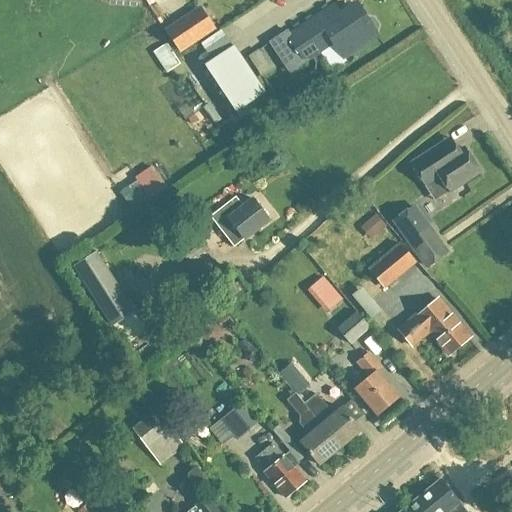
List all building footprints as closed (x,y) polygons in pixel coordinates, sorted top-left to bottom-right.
[(334,7),(289,37),(305,60),(333,42),(344,57),(377,35),(375,31),(377,30),(378,26),(373,19),(369,18),(367,19),(357,4),(340,15),(334,7)] [(203,36),(190,15),(167,30),(180,50),(203,36)] [(153,53),(166,73),(180,64),(167,44),(153,53)] [(233,46),(205,64),(236,110),(263,92),(263,93),(264,92),(233,45),(232,45),(233,46)] [(412,165),(427,188),(441,179),(451,194),(481,174),(465,150),(460,154),(451,140),(412,165)] [(138,178),(139,179),(153,199),(166,190),(151,168),(138,178)] [(235,195),(209,215),(225,236),(236,228),(244,238),(269,218),(253,198),(243,205),(235,195)] [(148,217),(158,209),(153,202),(143,209),(148,217)] [(447,253),(414,206),(394,220),(428,267),(447,253)] [(370,240),(386,227),(377,215),(360,228),(370,240)] [(190,263),(208,249),(199,236),(180,249),(190,263)] [(416,263),(401,245),(370,271),(385,289),(416,263)] [(135,312),(114,280),(96,252),(92,254),(89,249),(74,259),(77,264),(73,267),(111,327),(135,312)] [(329,277),(313,290),(333,313),(349,300),(329,277)] [(376,319),(387,311),(368,287),(358,295),(376,319)] [(177,314),(190,330),(215,310),(202,294),(177,314)] [(412,347),(431,332),(452,356),(471,339),(449,314),(438,300),(400,332),(412,347)] [(207,349),(226,333),(217,322),(227,314),(222,309),(193,332),(207,349)] [(351,345),(370,328),(356,312),(336,328),(351,345)] [(379,415),(400,397),(378,372),(383,368),(370,353),(359,362),(371,378),(357,390),(379,415)] [(304,404),(305,403),(297,393),(289,400),(302,415),(301,423),(311,434),(302,442),(320,464),(341,447),(304,404)] [(317,393),(305,403),(304,404),(341,447),(362,430),(343,407),(335,414),(317,393)] [(241,403),(241,404),(235,397),(226,404),(231,411),(231,412),(221,420),(234,437),(237,440),(258,424),(257,423),(241,404),(241,403)] [(160,465),(184,446),(157,411),(133,429),(160,465)] [(198,428),(183,416),(173,428),(188,440),(198,428)] [(266,471),(264,473),(286,498),(306,482),(294,468),(300,464),(289,452),(284,456),(273,444),(256,458),(266,471)] [(468,511),(441,478),(399,511),(468,511)] [(219,511),(208,498),(197,507),(201,511),(219,511)] [(96,511),(88,502),(79,509),(81,511),(96,511)]
